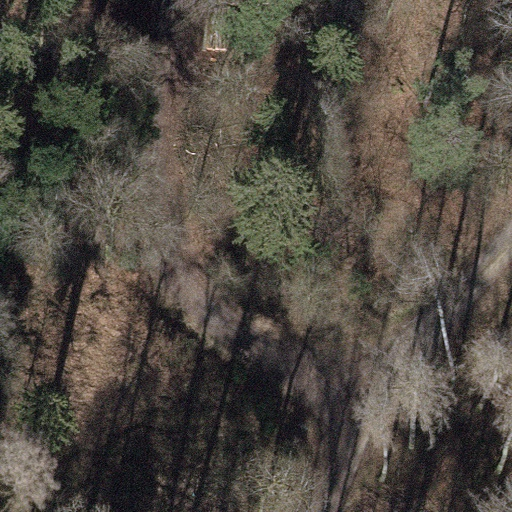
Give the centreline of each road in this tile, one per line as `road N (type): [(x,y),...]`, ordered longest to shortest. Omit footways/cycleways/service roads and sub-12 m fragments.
road 1 (track): [(175,0),(148,196),(171,271),(224,328),(360,405)]
road 2 (track): [(511,241),(360,405),(319,511)]
